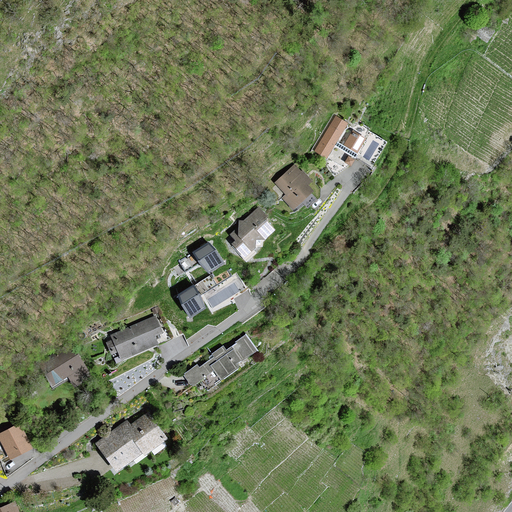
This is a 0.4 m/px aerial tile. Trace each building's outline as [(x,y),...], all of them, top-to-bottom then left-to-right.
[(487,39),(493,30),(483,23),(477,33),(487,39)] [(347,123),(336,117),(316,150),(327,156),(347,123)] [(365,138),(354,131),(345,144),(357,151),(365,138)] [(354,160),(349,156),(345,162),(351,165),(354,160)] [(301,174),(294,167),(277,182),(288,194),(285,197),(294,206),(312,190),(306,184),(310,181),(302,173),(301,174)] [(266,217),(259,209),(232,234),(237,240),(233,244),(245,257),(274,230),(264,218),(266,217)] [(223,264),(209,243),(195,252),(209,273),(223,264)] [(232,276),(227,269),(213,279),(211,276),(197,285),(203,294),(217,285),(232,276)] [(205,307),(192,287),(178,295),(191,316),(205,307)] [(161,333),(155,318),(111,336),(113,341),(108,343),(112,354),(118,352),(121,359),(157,343),(154,335),(161,333)] [(257,351),(246,335),(236,342),(237,343),(228,350),(225,346),(213,354),(215,357),(200,368),(198,365),(185,374),(192,385),(214,370),(221,380),(239,368),(236,365),(257,351)] [(73,347),(42,365),(53,384),(68,375),(72,382),(88,373),(73,347)] [(150,413),(131,426),(127,422),(97,444),(116,469),(142,451),(144,455),(168,438),(150,413)] [(19,425),(0,434),(0,436),(11,458),(31,448),(19,425)]
